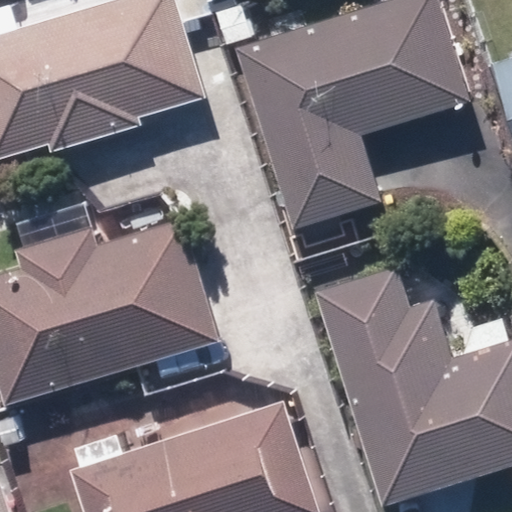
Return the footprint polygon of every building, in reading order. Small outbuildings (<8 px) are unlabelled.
[(155,111),(222,91),(193,0),(109,0),(0,33),(0,122),(9,154),(67,137),(69,145),(157,118),(155,111)] [(253,0),(249,0),(224,8),(235,41),(263,31),(253,0)] [(456,0),(383,0),(255,39),(309,219),(395,194),(376,127),(484,94),(456,0)] [(3,187),(0,187),(0,229),(14,225),(3,187)] [(40,261),(0,272),(0,320),(23,397),(233,334),(197,214),(113,239),(107,221),(34,243),(40,261)] [(334,287),(400,497),(511,462),(511,338),(469,352),(450,292),(426,299),(413,262),(334,287)] [(321,511),(335,508),(300,396),(140,446),(135,429),(93,441),(100,459),(89,463),(103,511),(321,511)] [(6,416),(14,442),(31,437),(24,411),(6,416)] [(0,511),(30,511),(19,475),(0,481),(0,511)]
